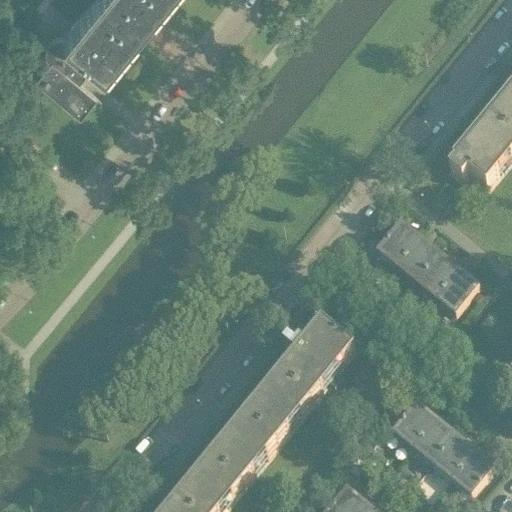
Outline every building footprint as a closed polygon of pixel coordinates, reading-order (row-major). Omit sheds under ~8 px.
[(92,0),(61,38),(56,38),(49,41),(45,48),(45,52),(47,60),(49,62),(34,80),(79,117),(96,97),(78,83),(93,65),(101,72),(160,0),(92,0)] [(488,197),(511,167),(511,101),(456,170),(457,171),(451,179),(464,190),(470,182),(488,197)] [(378,258),(397,274),(421,244),(402,228),(378,258)] [(441,260),(421,244),(397,274),(417,290),(441,260)] [(441,260),(417,290),(437,306),(461,276),(441,260)] [(480,292),(461,276),(437,306),(456,322),(480,292)] [(297,365),(176,511),(230,511),(330,390),(336,395),(344,385),(338,380),(356,359),(323,332),(305,355),(296,347),(299,343),(298,342),(297,343),(289,336),(279,348),(278,349),(292,361),(297,365)] [(403,403),(389,420),(392,422),(399,428),(412,410),(406,405),(403,403)] [(394,439),(413,455),(437,425),(418,409),(394,439)] [(457,441),(437,425),(413,455),(433,471),(457,441)] [(476,457),(457,441),(433,471),(452,486),(476,457)] [(496,473),(476,457),(452,486),(472,503),(496,473)] [(333,511),(366,511),(368,510),(348,494),(333,511)]
